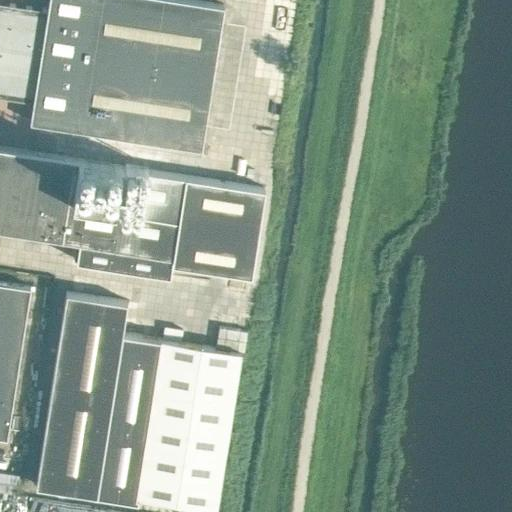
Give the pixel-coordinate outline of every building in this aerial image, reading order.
[(202,147),(225,5),(194,0),(49,0),(48,9),(0,1),(0,95),(33,101),(30,119),(202,147)] [(0,227),(62,237),(79,239),(76,258),(170,273),(171,261),(251,274),(258,230),(266,186),(240,182),(90,158),(0,144),(0,227)] [(0,434),(8,436),(32,284),(0,278),(0,434)] [(97,493),(127,299),(66,290),(36,483),(97,493)] [(122,330),(97,493),(138,499),(138,493),(216,506),(241,348),(162,336),(122,330)]
